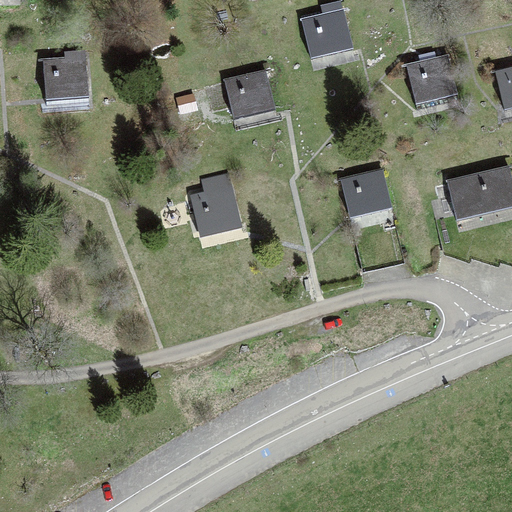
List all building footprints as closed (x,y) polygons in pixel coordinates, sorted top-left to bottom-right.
[(343,12),(301,22),(309,54),(351,44),(343,12)] [(46,100),(46,106),(89,103),(85,59),(82,59),(81,51),(64,53),(64,61),(43,62),(46,100)] [(416,110),(458,101),(448,58),(406,68),(416,110)] [(511,69),(495,74),(504,112),(511,110),(511,69)] [(266,73),(224,82),(232,114),(273,105),(266,73)] [(511,201),(511,181),(509,169),(447,184),(454,215),(511,201)] [(341,181),(348,213),(390,203),(382,171),(341,181)] [(191,200),(198,232),(240,222),(230,183),(210,188),(212,195),(191,200)] [(396,228),(354,238),(361,269),(403,259),(396,228)]
